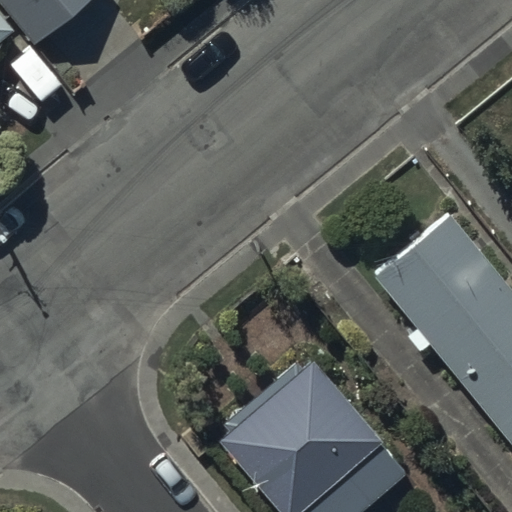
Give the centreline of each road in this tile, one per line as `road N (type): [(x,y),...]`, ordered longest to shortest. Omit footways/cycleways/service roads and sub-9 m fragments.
road 1 (residential): [(405,0),(6,325)]
road 2 (residential): [(159,511),(6,325)]
